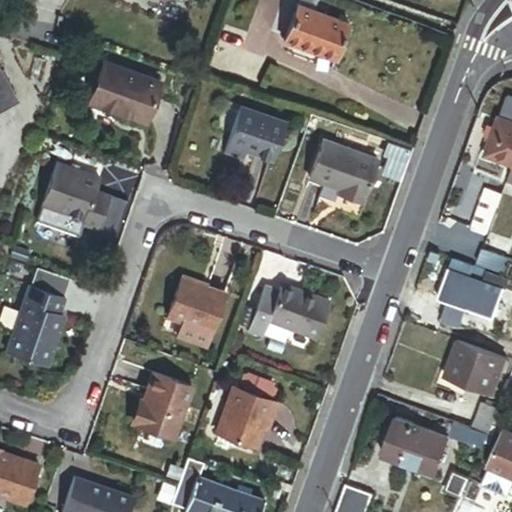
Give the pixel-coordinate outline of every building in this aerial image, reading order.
[(285,35),(296,6),(283,1),(272,31),(285,35)] [(311,11),(296,6),(285,35),(283,42),(334,60),(347,25),(325,17),(328,10),(313,5),(311,11)] [(28,62),(22,81),(35,85),(41,66),(28,62)] [(100,80),(88,118),(143,136),(155,98),(100,80)] [(282,130),(233,114),(218,161),(239,168),(241,160),(269,169),(282,130)] [(511,165),(511,122),(502,119),(488,156),(511,165)] [(375,164),(319,146),(307,184),(343,196),(342,200),(361,207),(375,164)] [(49,170),(32,219),(75,234),(76,232),(94,238),(106,204),(88,198),(92,185),(49,170)] [(484,200),(473,230),(488,236),(500,206),(484,200)] [(487,252),(481,267),(502,275),(508,260),(487,252)] [(478,269),(456,260),(451,272),(473,281),(478,269)] [(473,281),(451,272),(439,302),(451,306),(462,311),(494,323),(505,294),(486,286),(473,281)] [(505,294),(510,281),(491,274),(486,286),(505,294)] [(220,296),(177,282),(164,319),(183,325),(177,342),(202,351),(208,334),(220,296)] [(25,288),(0,356),(43,372),(51,349),(48,348),(59,318),(54,316),(60,300),(25,288)] [(313,300),(278,288),(276,291),(312,304),(313,300)] [(274,297),(261,292),(247,330),(282,342),(286,330),(315,340),(328,306),(313,300),(312,304),(276,291),(274,297)] [(462,311),(451,306),(448,313),(460,317),(462,311)] [(447,371),(445,379),(466,386),(493,396),(505,364),(457,346),(447,371)] [(445,379),(447,371),(440,369),(433,388),(462,398),(466,386),(445,379)] [(151,378),(133,431),(165,442),(183,389),(151,378)] [(275,406),(232,391),(216,438),(253,451),(264,421),(270,423),(275,406)] [(488,438),(499,414),(480,406),(471,431),(488,438)] [(435,478),(449,440),(396,420),(382,458),(435,478)] [(466,446),(471,431),(455,425),(449,440),(466,446)] [(482,452),(488,438),(471,431),(466,446),(482,452)] [(511,437),(507,435),(491,468),(511,477),(511,437)] [(34,467),(0,456),(0,501),(21,508),(34,467)] [(185,510),(184,511),(259,511),(263,501),(197,478),(201,464),(187,459),(171,505),(185,510)] [(447,492),(461,499),(468,483),(454,476),(447,492)] [(124,511),(129,498),(69,478),(57,511),(124,511)] [(367,511),(373,497),(345,487),(335,511),(367,511)]
